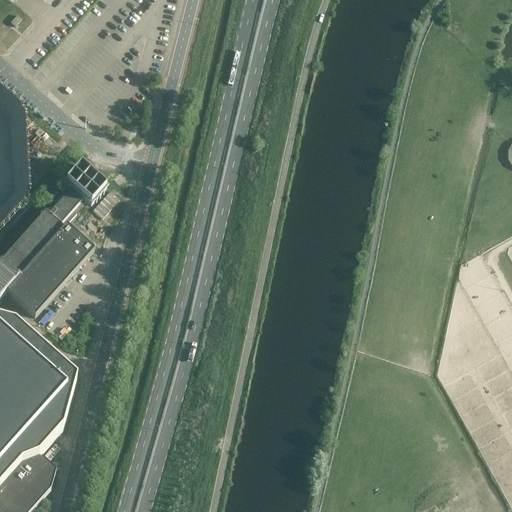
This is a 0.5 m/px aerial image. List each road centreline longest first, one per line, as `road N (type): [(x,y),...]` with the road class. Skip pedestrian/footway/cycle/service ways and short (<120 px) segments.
road 1 (primary): [(142,511),(273,0)]
road 2 (primary): [(253,0),(126,511)]
road 3 (unclassified): [(63,511),(151,162)]
road 4 (unclassified): [(0,66),(84,141),(151,162)]
road 5 (unclassified): [(151,162),(193,0)]
